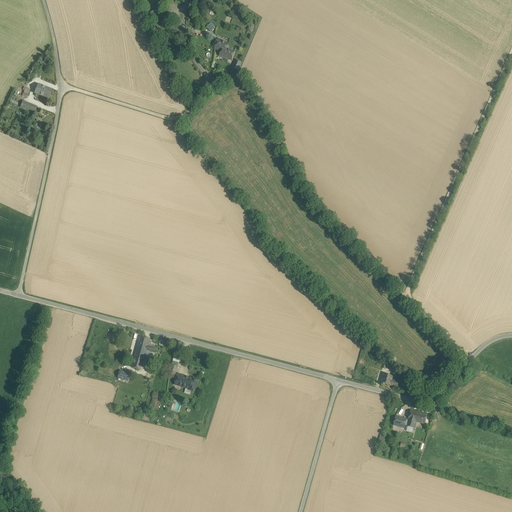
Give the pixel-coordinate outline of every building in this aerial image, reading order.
[(159,15),(152,20),(158,28),(166,24),(164,20),(163,21),(159,15)] [(207,27),(211,32),(216,27),(211,23),(207,27)] [(229,44),(219,41),(218,44),(217,44),(215,49),(221,51),(223,47),(227,49),(229,44)] [(227,49),(223,47),(221,51),(219,56),(232,60),(235,52),(227,49)] [(242,63),(236,61),(232,69),(238,71),(242,63)] [(52,90),(38,85),(35,93),(48,99),(52,90)] [(37,107),(23,101),(20,107),(35,113),(37,107)] [(53,114),(37,107),(35,113),(33,117),(49,123),(53,114)] [(150,339),(141,337),(138,348),(147,351),(148,346),(150,339)] [(147,351),(138,348),(132,366),(138,368),(141,359),(144,360),(147,351)] [(177,367),(172,365),(169,374),(175,375),(177,367)] [(130,374),(120,372),(118,378),(128,381),(130,374)] [(193,379),(178,374),(175,385),(189,389),(189,390),(194,392),(198,380),(193,378),(193,379)] [(393,377),(384,374),(381,383),(390,386),(390,385),(398,388),(399,383),(392,380),(393,377)] [(427,415),(411,411),(409,420),(424,424),(427,415)] [(406,419),(396,417),(394,425),(404,428),(406,419)]
